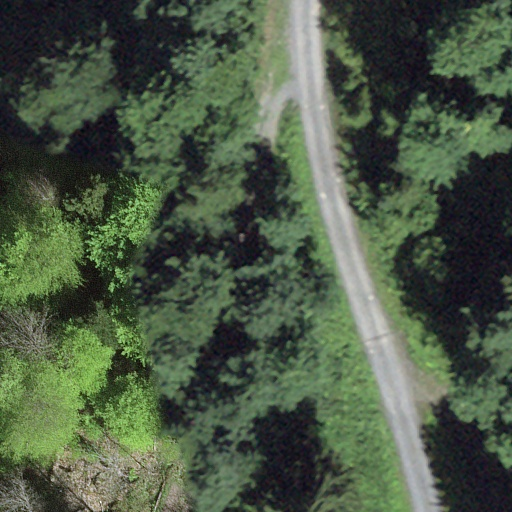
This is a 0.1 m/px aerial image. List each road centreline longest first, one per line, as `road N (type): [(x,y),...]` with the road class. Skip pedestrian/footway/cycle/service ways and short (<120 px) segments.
road 1 (track): [(300,0),(307,77),(394,376)]
road 2 (track): [(394,376),(426,511)]
